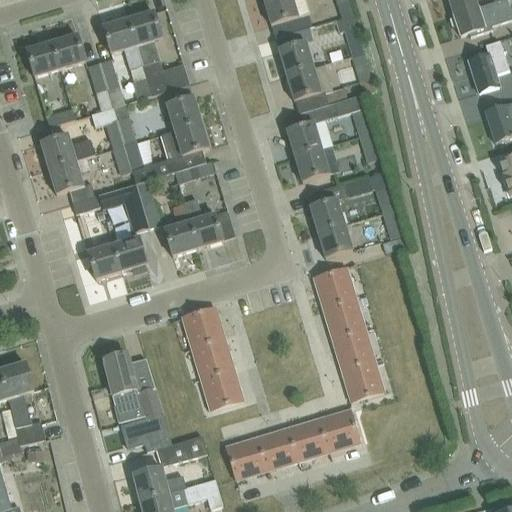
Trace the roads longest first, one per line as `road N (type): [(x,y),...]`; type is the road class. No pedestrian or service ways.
road 1 (residential): [(55,335),(268,266),(275,245),(202,0)]
road 2 (tertiary): [(411,90),(465,372),(493,459)]
road 3 (tertiary): [(511,391),(411,90)]
road 4 (residential): [(101,511),(55,335)]
road 5 (residential): [(47,303),(0,147)]
road 6 (unclassified): [(382,511),(441,491),(493,459)]
